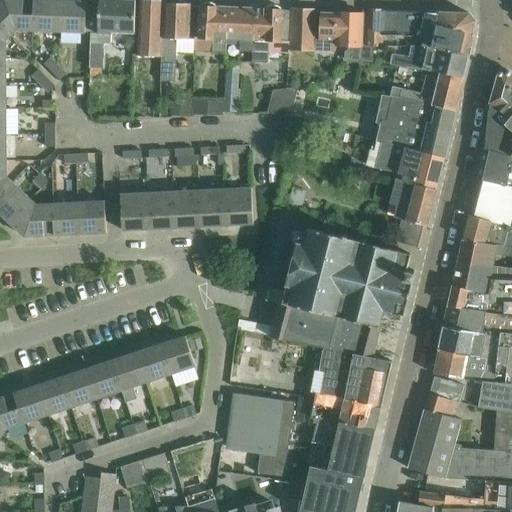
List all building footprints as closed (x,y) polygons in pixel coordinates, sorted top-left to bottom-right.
[(4,0),(0,4),(0,22),(13,36),(17,31),(31,31),(30,0),(4,0)] [(59,1),(43,0),(30,0),(31,31),(59,33),(59,1)] [(100,6),(87,6),(87,34),(92,34),(92,68),(103,68),(104,44),(111,45),(112,35),(113,35),(114,33),(135,34),(136,1),(119,0),(100,0),(100,2),(100,6)] [(87,2),(59,1),(59,33),(87,34),(87,6),(87,2)] [(139,57),(162,58),(164,5),(164,2),(141,1),(139,57)] [(162,58),(161,82),(176,82),(177,54),(178,39),(190,39),(191,6),(186,6),(184,2),(177,2),(173,5),(164,5),(162,58)] [(213,53),(226,54),(227,39),(228,21),(226,21),(226,8),(216,8),(216,3),(202,3),(202,8),(201,8),(200,38),(214,39),(213,53)] [(291,54),(291,50),(292,11),(283,10),(281,9),(281,6),(267,6),(267,9),(259,9),(258,23),(255,22),(254,53),(254,62),(269,62),(270,53),(291,54)] [(241,52),(254,53),(255,22),(258,23),(259,9),(226,8),(226,21),(228,21),(227,39),(241,40),(241,52)] [(291,50),(314,51),(316,11),(292,11),(291,50)] [(382,51),(385,12),(364,11),(364,15),(338,13),(338,15),(321,14),(319,40),(336,41),(336,45),(349,46),(349,49),(346,52),(345,58),(348,62),(362,63),(362,61),(374,62),(375,51),(382,51)] [(385,12),(382,47),(412,47),(423,47),(431,48),(440,14),(399,12),(385,12)] [(431,48),(469,57),(471,48),(469,46),(474,27),(475,22),(473,22),(471,18),(471,15),(440,14),(431,48)] [(0,48),(7,48),(7,42),(13,36),(0,22),(0,48)] [(464,78),(469,57),(431,48),(423,47),(412,47),(409,58),(393,54),(391,65),(440,73),(464,78)] [(46,65),(62,81),(68,75),(52,59),(46,65)] [(227,63),(225,112),(238,113),(241,64),(227,63)] [(33,77),(50,93),(56,87),(40,71),(33,77)] [(489,109),(488,124),(502,125),(511,114),(511,73),(511,72),(499,73),(490,104),(489,109)] [(401,97),(415,101),(456,111),(459,98),(464,78),(440,73),(439,78),(437,77),(431,79),(428,87),(433,91),(436,92),(435,97),(404,89),(401,97)] [(274,90),(269,114),(291,119),(300,87),(274,90)] [(383,142),(399,146),(445,158),(456,111),(415,101),(401,97),(393,95),(392,97),(384,95),(377,123),(382,124),(377,141),(383,142)] [(195,102),(195,115),(224,115),(225,103),(195,102)] [(511,135),(507,155),(511,156),(511,114),(502,125),(505,127),(511,133),(511,135)] [(47,124),(47,139),(57,139),(56,124),(47,124)] [(488,150),(480,180),(511,187),(511,156),(507,155),(511,135),(511,133),(505,127),(502,125),(488,124),(486,149),(488,150)] [(43,132),(22,130),(20,146),(42,148),(43,132)] [(57,139),(47,139),(48,148),(57,148),(57,139)] [(439,185),(445,158),(399,146),(399,147),(383,142),(376,167),(389,171),(387,176),(402,180),(438,190),(439,185)] [(246,145),(227,146),(228,154),(247,153),(246,145)] [(220,146),(201,147),(201,155),(221,154),(220,146)] [(195,148),(182,148),(175,149),(176,157),(195,156),(195,148)] [(168,149),(149,150),(150,158),(169,157),(168,149)] [(142,150),(123,151),(124,159),(143,159),(142,150)] [(76,164),(90,164),(89,154),(76,155),(76,164)] [(67,165),(76,164),(76,155),(67,156),(67,165)] [(0,194),(12,182),(8,178),(8,169),(0,168),(0,194)] [(34,181),(43,190),(50,183),(40,175),(34,181)] [(397,199),(400,199),(395,217),(402,219),(396,241),(422,248),(431,215),(438,190),(402,180),(397,199)] [(478,180),(470,215),(511,225),(511,219),(511,187),(480,180),(478,180)] [(0,194),(0,213),(11,224),(33,201),(12,182),(0,194)] [(233,226),(255,225),(253,189),(122,195),(124,231),(145,230),(145,232),(156,232),(156,230),(223,227),(223,228),(233,228),(233,226)] [(33,201),(11,224),(26,237),(52,236),(50,205),(37,205),(33,201)] [(106,202),(78,204),(80,235),(107,234),(106,202)] [(78,204),(50,205),(52,236),(80,235),(78,204)] [(470,215),(463,240),(506,245),(511,225),(470,215)] [(270,300),(281,303),(380,325),(383,311),(404,316),(416,272),(407,269),(411,254),(308,227),(306,234),(301,232),(287,286),(288,286),(286,292),(273,288),(270,300)] [(511,278),(511,268),(494,266),(497,255),(511,256),(511,246),(506,245),(463,240),(453,285),(476,286),(477,283),(489,285),(491,277),(511,278)] [(485,310),(511,313),(511,278),(491,277),(489,285),(477,283),(476,286),(453,285),(448,306),(472,310),(484,311),(485,310)] [(273,337),(325,351),(326,348),(371,358),(372,357),(380,325),(281,303),(273,337)] [(448,306),(444,326),(486,333),(486,330),(511,333),(511,313),(485,310),(484,311),(472,310),(448,306)] [(495,377),(497,377),(504,333),(486,330),(486,333),(444,326),(439,349),(470,355),(481,357),(497,360),(495,377)] [(505,383),(511,383),(511,333),(504,333),(497,377),(503,378),(504,368),(507,368),(505,383)] [(186,337),(161,346),(171,374),(195,365),(186,337)] [(161,346),(136,354),(145,382),(171,374),(161,346)] [(392,363),(372,357),(371,358),(326,348),(325,351),(322,372),(318,391),(317,392),(380,407),(382,408),(392,363)] [(465,380),(470,355),(439,349),(434,374),(465,380)] [(136,354),(112,362),(122,390),(125,402),(136,398),(132,387),(145,382),(136,354)] [(112,362),(87,370),(97,398),(122,390),(112,362)] [(87,370),(63,379),(73,407),(97,398),(87,370)] [(435,376),(430,393),(459,402),(464,386),(435,376)] [(63,379),(38,387),(48,415),(73,407),(63,379)] [(497,411),(511,412),(511,383),(505,383),(483,381),(478,407),(497,411)] [(38,387),(14,395),(24,423),(48,415),(38,387)] [(317,392),(314,415),(316,416),(314,422),(317,423),(313,442),(334,447),(340,422),(360,427),(375,430),(380,407),(317,392)] [(430,393),(425,409),(453,417),(459,402),(430,393)] [(0,399),(0,433),(2,436),(7,429),(24,423),(14,395),(0,399)] [(231,450),(260,454),(258,473),(285,477),(295,402),(239,395),(231,450)] [(195,405),(182,409),(185,418),(198,414),(195,405)] [(185,418),(182,409),(172,412),(175,422),(185,418)] [(424,409),(408,468),(423,472),(427,473),(446,479),(486,480),(501,481),(503,451),(494,450),(462,448),(462,445),(456,444),(462,420),(453,417),(425,409),(424,409)] [(503,451),(511,451),(511,412),(497,411),(494,450),(503,451)] [(146,421),(133,425),(136,435),(149,431),(146,421)] [(312,465),(302,509),(302,511),(356,511),(364,478),(372,442),(358,439),(360,427),(340,422),(334,447),(329,469),(312,465)] [(136,435),(133,425),(123,429),(126,438),(136,435)] [(372,442),(375,430),(360,427),(358,439),(372,442)] [(96,437),(84,442),(87,451),(100,447),(96,437)] [(87,451),(84,442),(74,445),(77,455),(87,451)] [(49,453),(53,463),(64,459),(61,449),(49,453)] [(511,451),(503,451),(501,481),(511,480),(511,451)] [(165,453),(143,460),(150,482),(172,475),(165,453)] [(128,489),(150,482),(143,460),(121,467),(128,489)] [(45,486),(45,473),(35,473),(35,486),(45,486)] [(103,473),(101,479),(98,511),(121,511),(122,511),(117,511),(113,511),(117,475),(103,473)] [(98,511),(101,479),(88,477),(83,511),(98,511)] [(421,491),(418,504),(434,507),(472,509),(482,509),(511,511),(511,510),(511,480),(501,481),(486,480),(485,499),(467,497),(421,491)] [(219,511),(212,489),(185,497),(188,507),(189,511),(219,511)] [(120,498),(122,511),(130,511),(129,497),(120,498)] [(36,499),(36,510),(45,510),(45,499),(36,499)] [(397,511),(471,511),(472,509),(434,507),(418,504),(400,501),(397,511)] [(275,511),(272,502),(257,507),(256,503),(246,506),(246,507),(231,511),(275,511)]
